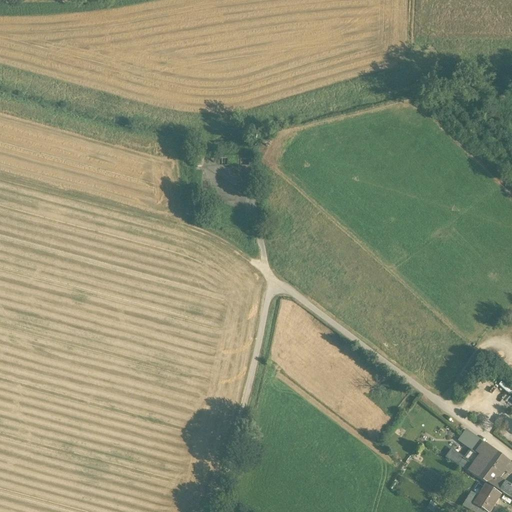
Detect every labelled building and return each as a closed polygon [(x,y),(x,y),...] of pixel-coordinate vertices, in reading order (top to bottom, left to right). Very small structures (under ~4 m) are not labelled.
[(416,98),(420,106),(431,101),(426,92),(416,98)] [(392,434),(400,440),(412,425),(404,418),(392,434)] [(477,440),(466,432),(459,442),(469,450),(477,440)] [(507,463),(477,440),(469,450),(470,450),(463,459),(461,462),(494,481),(495,479),(507,463)] [(459,459),(451,453),(446,459),(458,466),(461,462),(463,459),(460,457),(459,459)] [(494,481),(461,462),(458,466),(458,467),(475,478),(493,489),(498,481),(495,479),(494,481)] [(511,489),(510,488),(498,481),(493,489),(511,500),(511,489)] [(478,497),(476,500),(474,503),(473,505),(483,511),(490,511),(501,495),(485,486),(478,497)] [(476,500),(478,497),(472,494),(463,508),(470,511),(483,511),(473,505),(474,503),(476,500)]
